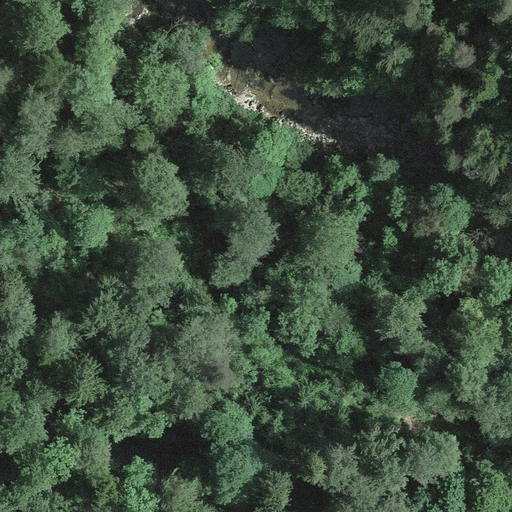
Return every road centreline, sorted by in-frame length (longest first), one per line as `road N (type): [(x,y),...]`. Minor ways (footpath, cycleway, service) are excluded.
road 1 (track): [(37,0),(151,95),(331,306),(511,373)]
road 2 (track): [(0,157),(270,335),(511,470)]
road 3 (unclassified): [(0,336),(195,511)]
road 4 (track): [(168,486),(0,387)]
